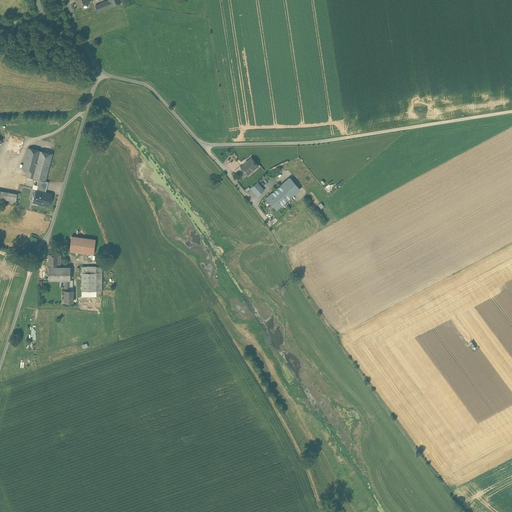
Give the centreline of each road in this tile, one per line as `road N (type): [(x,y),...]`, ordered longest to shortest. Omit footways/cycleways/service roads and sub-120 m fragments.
road 1 (track): [(511,111),(324,141),(204,144),(147,85),(99,74)]
road 2 (track): [(99,74),(0,369)]
road 3 (track): [(323,511),(290,433),(230,335)]
